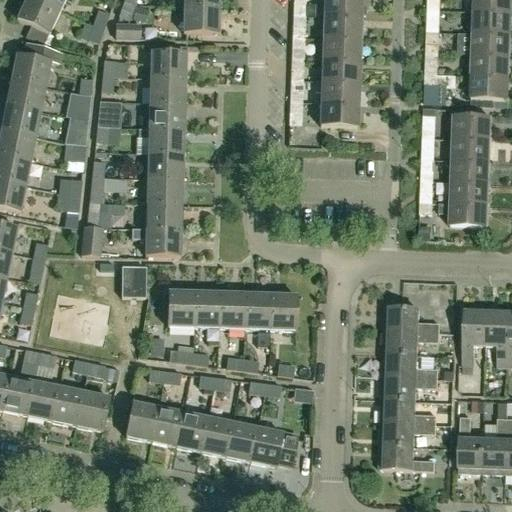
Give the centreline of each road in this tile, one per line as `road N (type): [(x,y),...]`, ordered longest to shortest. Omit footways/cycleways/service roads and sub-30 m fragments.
road 1 (residential): [(258,0),(252,231),(278,254),(339,262)]
road 2 (residential): [(330,511),(339,262)]
road 3 (residential): [(391,197),(397,0)]
road 4 (residential): [(230,511),(100,487)]
road 5 (residential): [(511,269),(390,264)]
